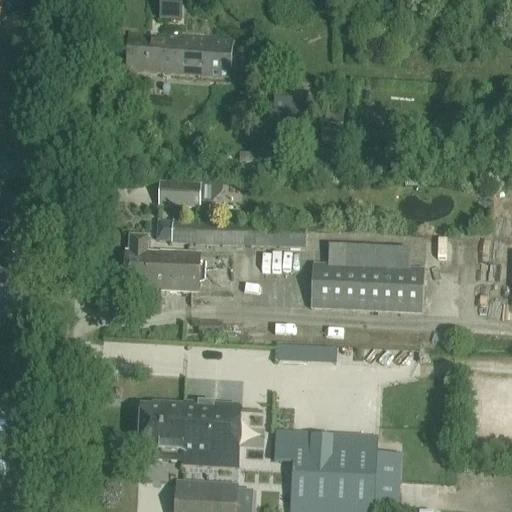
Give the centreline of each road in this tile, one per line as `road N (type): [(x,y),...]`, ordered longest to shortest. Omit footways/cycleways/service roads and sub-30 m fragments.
road 1 (unclassified): [(53,511),(75,0)]
road 2 (track): [(511,365),(262,370),(59,357)]
